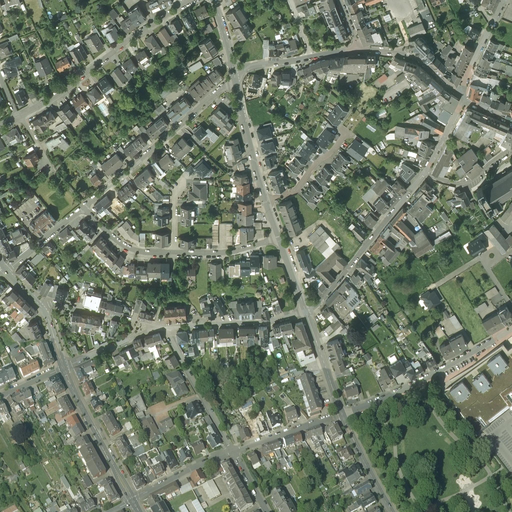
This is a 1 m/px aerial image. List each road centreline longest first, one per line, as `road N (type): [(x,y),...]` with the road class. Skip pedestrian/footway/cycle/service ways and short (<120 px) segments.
road 1 (residential): [(193,0),(21,116)]
road 2 (residential): [(233,74),(82,207)]
road 3 (residential): [(425,174),(306,312)]
road 4 (residential): [(495,339),(419,382),(341,412)]
road 5 (tertiary): [(132,500),(63,369)]
road 6 (residential): [(306,312),(166,327)]
road 7 (residential): [(233,74),(265,200)]
